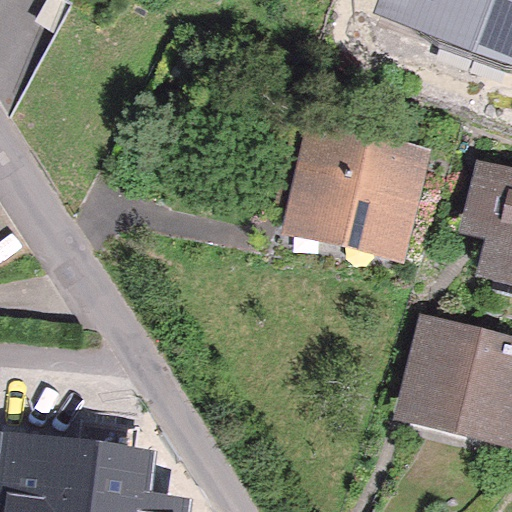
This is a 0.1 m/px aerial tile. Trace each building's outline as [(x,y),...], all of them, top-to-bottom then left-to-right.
[(511,0),(398,0),(395,9),(511,52),(511,0)] [(429,158),(307,131),(280,251),(403,278),(429,158)] [(511,177),(480,170),(460,246),(486,253),(476,291),(511,300),(511,177)] [(511,412),(511,358),(430,338),(412,409),(392,468),(423,484),(408,511),(438,511),(483,426),(507,431),(511,412)] [(154,454),(0,433),(0,511),(185,511),(187,499),(151,496),(154,454)] [(408,511),(423,484),(392,468),(369,511),(408,511)]
